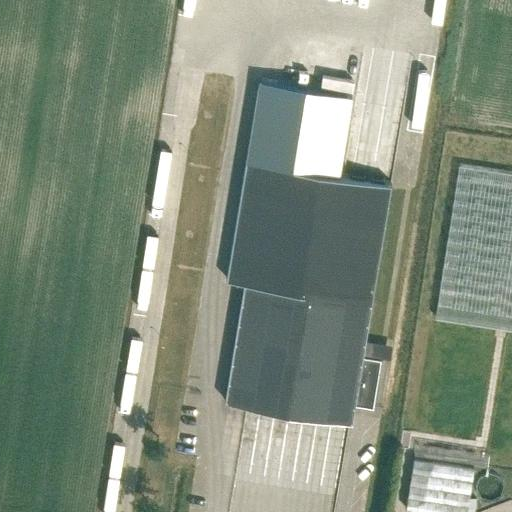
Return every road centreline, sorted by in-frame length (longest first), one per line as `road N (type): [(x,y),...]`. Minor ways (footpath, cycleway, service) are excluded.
road 1 (unknown): [(263,97),(223,241),(215,511)]
road 2 (unknown): [(373,0),(274,85)]
